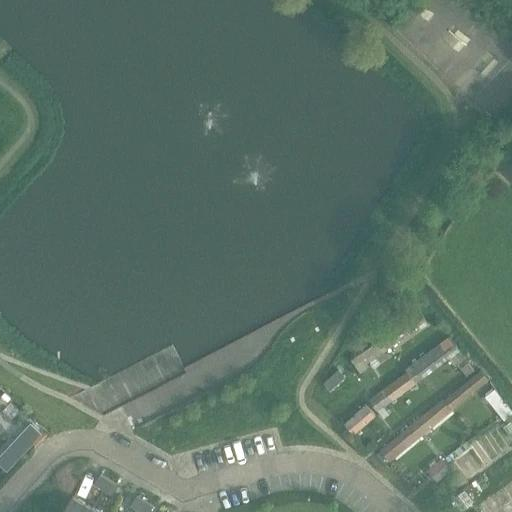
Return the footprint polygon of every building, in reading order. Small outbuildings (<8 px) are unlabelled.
[(378,361),(386,356),(384,351),(428,323),(419,312),(349,357),(360,373),(369,367),(366,363),(376,357),(378,361)] [(404,368),(407,372),(369,398),(382,416),(388,412),(383,406),(448,359),(454,366),(465,357),(449,335),(404,368)] [(379,449),(389,461),(489,379),(480,369),(477,372),(470,365),(455,376),(462,384),(379,449)] [(502,418),(511,411),(511,410),(497,387),(487,393),(502,418)] [(341,424),(352,435),(375,415),(365,405),(341,424)] [(30,422),(0,454),(0,464),(6,471),(21,455),(25,459),(49,433),(45,429),(41,433),(30,422)] [(436,482),(451,470),(441,458),(426,469),(436,482)] [(94,484),(102,489),(108,480),(99,475),(94,484)] [(110,494),(116,485),(108,480),(102,489),(110,494)] [(73,496),(63,511),(88,511),(91,507),(73,496)] [(130,506),(138,511),(144,501),(136,496),(130,506)] [(138,511),(140,511),(148,511),(152,506),(144,501),(138,511)]
